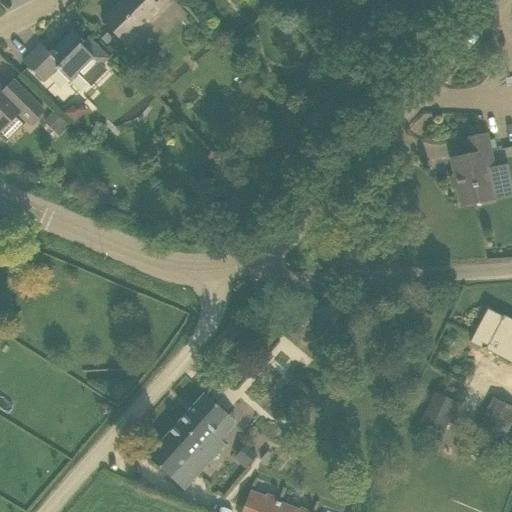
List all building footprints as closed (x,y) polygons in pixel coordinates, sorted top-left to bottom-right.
[(178,23),(187,14),(175,3),(172,0),(124,0),(103,21),(126,44),(151,18),(156,23),(168,12),(178,23)] [(23,62),(44,83),(57,70),(70,83),(78,75),(90,87),(107,71),(103,66),(110,59),(87,37),(83,41),(73,31),(50,54),(41,45),(23,62)] [(0,131),(18,113),(31,126),(45,112),(15,82),(5,92),(0,87),(0,131)] [(74,104),(64,114),(75,124),(89,109),(84,105),(74,104)] [(59,137),(69,127),(53,112),(43,122),(59,137)] [(451,159),(461,207),(495,200),(488,169),(493,168),(486,135),(463,139),(466,156),(451,159)] [(503,317),(487,309),(470,342),(485,350),(486,349),(511,363),(511,325),(502,320),(503,317)] [(384,325),(371,340),(390,355),(402,340),(384,325)] [(435,392),(417,430),(436,439),(454,401),(435,392)] [(204,394),(148,456),(184,489),(224,445),(212,434),(228,416),(204,394)] [(471,449),(495,459),(511,420),(511,404),(494,396),(471,449)] [(243,511),(272,511),(277,501),(252,491),(243,511)] [(272,511),(304,511),(277,501),(272,511)]
